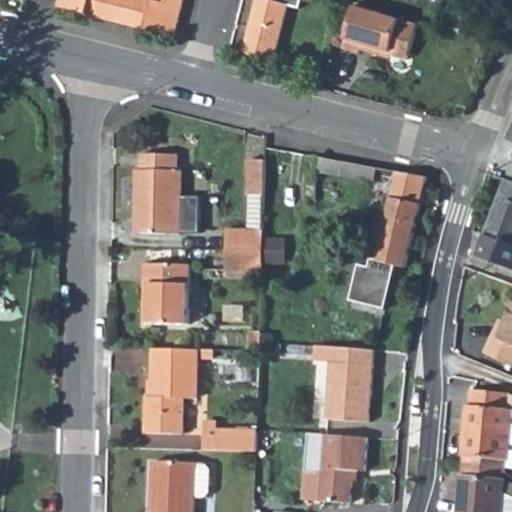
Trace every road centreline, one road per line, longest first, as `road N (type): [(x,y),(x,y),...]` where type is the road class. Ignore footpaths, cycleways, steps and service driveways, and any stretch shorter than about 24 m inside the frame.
road 1 (residential): [(86,56),(77,511)]
road 2 (residential): [(469,156),(436,301),(429,464),(415,511)]
road 3 (residential): [(469,156),(189,81)]
